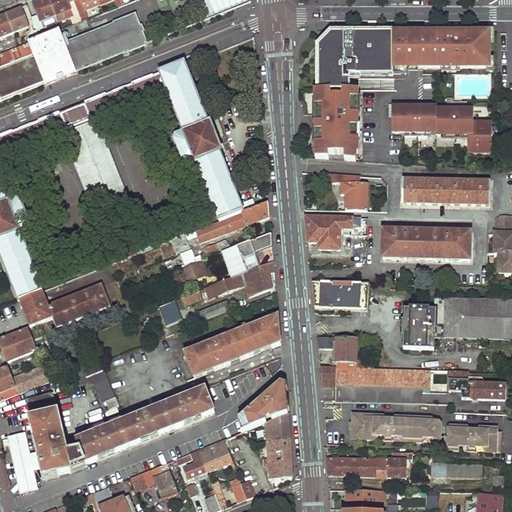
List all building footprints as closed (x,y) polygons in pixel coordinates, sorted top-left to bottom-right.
[(56,17),(49,0),(46,0),(41,2),(42,5),(35,8),(38,16),(32,19),(37,31),(43,29),(43,28),(58,23),(56,17)] [(79,24),(83,22),(75,2),(74,0),(49,0),(56,17),(71,11),(74,17),(70,19),(73,26),(79,24)] [(80,0),(75,2),(83,22),(89,20),(86,13),(85,11),(84,6),(98,0),(80,0)] [(85,11),(86,13),(101,6),(98,0),(84,6),(85,11)] [(98,0),(101,6),(115,1),(118,8),(125,6),(122,0),(98,0)] [(249,0),(248,0),(209,0),(197,5),(202,19),(249,0)] [(37,31),(32,19),(26,21),(22,13),(16,16),(15,13),(6,17),(14,34),(28,29),(30,34),(37,31)] [(59,32),(0,55),(0,62),(3,70),(0,71),(0,102),(47,83),(47,85),(61,79),(75,73),(75,72),(126,52),(127,53),(147,45),(147,44),(135,16),(116,24),(116,26),(64,47),(59,32)] [(0,39),(14,34),(6,17),(0,19),(0,20),(0,23),(0,22),(0,45),(1,45),(0,41),(0,39)] [(87,28),(85,22),(83,22),(79,24),(82,31),(86,29),(87,28)] [(82,31),(79,24),(73,26),(68,28),(71,35),(82,31)] [(489,34),(332,34),(319,47),(319,92),(316,92),(316,159),(329,160),(329,155),(345,155),(345,161),(356,162),(356,155),(358,155),(358,91),(350,91),(350,75),(358,75),(394,75),(394,70),(407,70),(489,70),(489,63),(491,63),(491,42),(489,42),(489,34)] [(207,57),(212,67),(220,64),(216,53),(207,57)] [(0,250),(20,303),(43,294),(20,233),(28,229),(30,225),(21,203),(17,201),(9,204),(0,182),(0,157),(167,91),(185,134),(177,137),(175,141),(184,165),(188,167),(196,163),(220,224),(222,223),(244,214),(220,153),(222,152),(215,136),(211,124),(209,125),(184,66),(184,65),(161,75),(161,76),(0,139),(0,250)] [(393,109),(393,134),(408,134),(408,132),(428,132),(428,134),(428,137),(446,137),(446,135),(465,135),(465,137),(469,137),(469,155),(492,155),(492,125),(474,125),(474,112),(437,112),(437,109),(393,109)] [(63,137),(88,199),(94,214),(110,208),(113,214),(130,207),(122,186),(97,123),(63,137)] [(361,178),(328,177),(329,186),(343,187),(343,185),(361,185),(361,178)] [(403,181),(402,206),(490,209),(491,185),(403,181)] [(347,197),(346,213),(367,213),(368,186),(361,185),(343,185),(343,187),(342,196),(347,197)] [(248,226),(271,218),(270,204),(244,214),(248,226)] [(244,214),(222,223),(227,235),(248,226),(244,214)] [(496,220),(496,234),(495,234),(494,254),(499,254),(511,254),(511,234),(511,216),(501,216),(496,220)] [(306,219),(309,243),(324,244),(324,247),(341,248),(342,230),(352,230),(351,236),(367,237),(367,220),(306,219)] [(198,238),(200,244),(227,235),(222,223),(220,224),(191,235),(193,240),(198,238)] [(185,227),(135,246),(139,256),(172,243),(185,238),(189,236),(185,227)] [(384,233),(383,259),(470,263),(471,235),(384,233)] [(228,252),(234,279),(260,269),(256,255),(257,253),(273,247),(272,234),(234,249),(228,252)] [(172,243),(176,253),(189,248),(185,238),(172,243)] [(218,244),(221,255),(228,252),(234,249),(232,244),(226,241),(218,244)] [(122,256),(125,262),(139,256),(135,246),(134,243),(119,248),(122,256)] [(205,254),(207,260),(221,255),(218,244),(203,250),(205,254)] [(363,262),(364,249),(355,248),(354,261),(363,262)] [(181,255),(186,268),(196,264),(194,259),(190,252),(181,255)] [(194,259),(196,264),(201,262),(205,261),(207,260),(205,254),(200,256),(201,257),(194,259)] [(498,274),(511,273),(511,254),(499,254),(498,274)] [(122,256),(72,276),(74,282),(125,262),(122,256)] [(211,275),(205,261),(201,262),(206,276),(211,275)] [(206,276),(201,262),(196,264),(186,268),(185,269),(190,283),(206,276)] [(184,299),(187,306),(204,300),(202,296),(208,294),(210,300),(241,288),(240,286),(247,284),(250,298),(272,290),(269,274),(276,273),(275,263),(260,269),(234,279),(184,299)] [(313,283),(315,308),(368,310),(369,285),(313,283)] [(20,303),(31,329),(54,320),(57,330),(111,308),(102,286),(49,307),(43,294),(20,303)] [(405,310),(404,349),(434,351),(434,338),(511,340),(511,301),(435,300),(435,311),(405,310)] [(200,314),(203,322),(230,312),(227,304),(200,314)] [(186,354),(195,377),(214,369),(215,371),(231,365),(230,362),(239,359),(240,361),(255,355),(254,353),(271,347),(272,350),(282,345),(280,317),(186,354)] [(0,340),(0,344),(8,364),(36,354),(28,330),(0,340)] [(330,369),(356,370),(358,370),(365,370),(365,362),(359,362),(357,362),(358,340),(338,340),(338,339),(322,339),(322,338),(318,338),(319,349),(337,350),(337,362),(331,363),(330,369)] [(107,403),(116,399),(102,364),(64,378),(68,390),(89,383),(95,384),(103,404),(107,403)] [(0,403),(56,381),(50,365),(12,379),(8,368),(3,370),(0,371),(0,403)] [(378,372),(358,371),(358,370),(356,370),(330,369),(321,369),(322,378),(323,388),(336,388),(336,384),(431,389),(431,372),(378,370),(378,372)] [(462,394),(462,400),(473,400),(473,399),(474,398),(475,397),(476,397),(477,397),(478,398),(478,399),(479,399),(479,400),(479,401),(507,401),(507,386),(469,385),(469,373),(450,372),(449,393),(462,394)] [(246,433),(267,424),(267,423),(269,420),(271,419),(273,420),(274,422),(289,416),(287,401),(286,387),(282,385),(241,422),(246,433)] [(86,466),(216,414),(207,391),(77,443),(81,455),(86,466)] [(42,466),(44,478),(73,472),(86,466),(81,455),(68,457),(54,395),(28,401),(39,453),(42,466)] [(116,399),(107,403),(110,410),(120,407),(116,399)] [(267,424),(267,425),(269,445),(291,442),(289,416),(274,422),(267,424)] [(387,417),(360,416),(355,419),(355,436),(359,440),(377,441),(377,436),(387,437),(395,437),(405,438),(405,442),(425,443),(425,439),(435,439),(443,440),(444,426),(442,424),(438,424),(435,420),(399,418),(396,421),(390,421),(387,417)] [(469,429),(451,428),(450,453),(460,453),(460,448),(470,448),(478,448),(488,449),(488,453),(501,454),(501,433),(498,433),(498,430),(481,429),(477,432),(472,432),(469,429)] [(8,437),(19,488),(37,484),(35,468),(42,466),(39,453),(31,454),(26,434),(14,436),(8,437)] [(199,452),(208,474),(234,464),(225,441),(199,452)] [(293,479),(291,442),(269,445),(270,462),(267,462),(267,466),(271,466),(271,482),(293,479)] [(185,469),(189,482),(208,474),(199,452),(191,455),(194,461),(195,465),(185,469)] [(176,461),(178,467),(194,461),(191,455),(176,461)] [(388,471),(388,479),(407,480),(408,463),(413,463),(414,456),(393,455),(392,463),(388,462),(388,471)] [(328,459),(329,476),(376,478),(377,472),(380,472),(380,470),(388,471),(388,462),(328,459)] [(431,478),(463,479),(464,465),(431,464),(431,478)] [(155,484),(163,501),(180,495),(171,475),(167,465),(150,472),(155,484)] [(464,465),(463,479),(482,480),(483,466),(464,465)] [(155,484),(150,472),(138,476),(143,489),(155,484)] [(131,479),(137,492),(143,489),(138,476),(131,479)] [(503,486),(503,477),(494,477),(493,485),(503,486)] [(243,487),(239,478),(231,482),(240,505),(248,501),(243,487)] [(221,489),(218,483),(212,485),(215,491),(220,490),(221,489)] [(248,501),(256,498),(251,484),(243,487),(248,501)] [(503,486),(493,485),(493,494),(503,494),(503,486)] [(191,500),(198,497),(194,486),(187,489),(191,500)] [(94,494),(100,508),(113,502),(108,488),(94,494)] [(222,511),(229,509),(220,490),(215,491),(215,492),(217,498),(222,511)] [(382,511),(383,492),(347,491),(347,511),(382,511)] [(438,510),(439,492),(427,491),(427,510),(438,510)] [(101,511),(100,510),(100,508),(94,494),(84,498),(88,506),(93,504),(96,511),(101,511)] [(475,511),(502,511),(503,497),(477,495),(475,511)] [(100,510),(101,511),(135,511),(130,498),(100,510)] [(221,511),(222,511),(217,498),(213,500),(207,502),(211,511),(221,511)]
